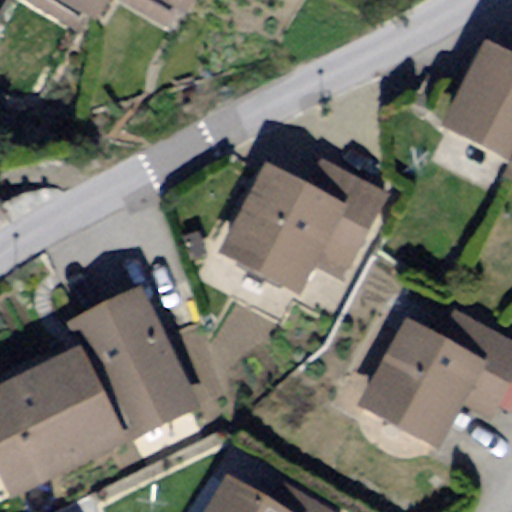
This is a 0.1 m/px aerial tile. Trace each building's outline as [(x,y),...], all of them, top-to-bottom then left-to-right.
[(49,0),(86,21),(97,0),(49,0)] [(143,0),(180,20),(191,0),(143,0)] [(451,132),(511,165),(511,68),(491,58),(451,132)] [(380,197),(316,164),(302,190),(262,169),(215,258),(294,299),(311,266),(337,279),(380,197)] [(192,408),(141,301),(76,333),(89,360),(0,402),(0,465),(14,493),(192,408)] [(511,377),(511,347),(449,314),(435,342),(401,325),(355,410),(433,451),(456,406),(488,423),(511,377)] [(260,506),(217,482),(200,511),(320,511),(272,485),(260,506)]
